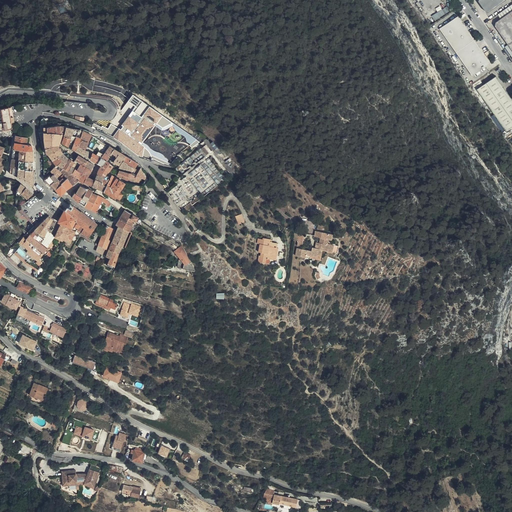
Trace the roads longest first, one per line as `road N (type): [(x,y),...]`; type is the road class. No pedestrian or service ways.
road 1 (residential): [(0,335),(148,428),(227,465),(385,511)]
road 2 (residential): [(242,511),(165,473),(60,454),(0,426)]
road 3 (residential): [(35,114),(73,120),(125,147),(182,217),(182,229),(175,229),(152,207)]
road 4 (unclassified): [(0,254),(73,303),(59,310),(0,280)]
road 5 (residential): [(35,114),(42,106),(112,112),(105,101),(53,94)]
